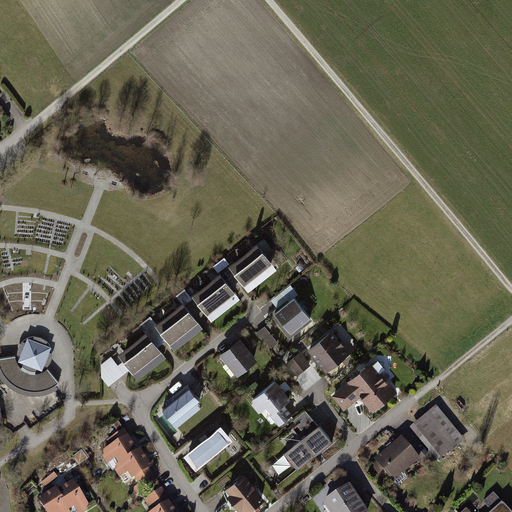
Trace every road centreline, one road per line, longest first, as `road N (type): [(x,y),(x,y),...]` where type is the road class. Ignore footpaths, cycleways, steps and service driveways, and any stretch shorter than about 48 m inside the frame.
road 1 (unknown): [(267,0),(511,288)]
road 2 (residential): [(243,324),(136,406),(202,511)]
road 3 (track): [(184,0),(35,123)]
road 4 (residential): [(272,511),(423,392)]
